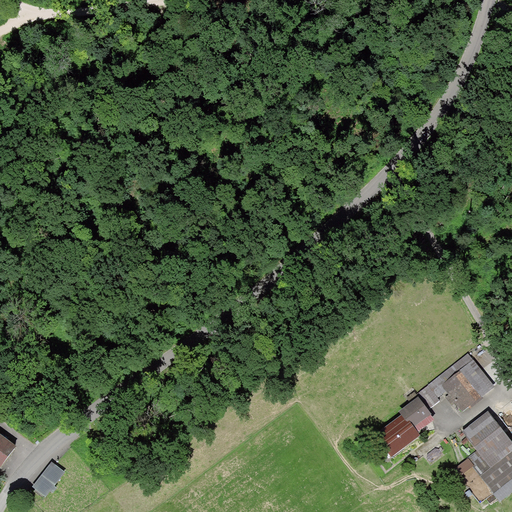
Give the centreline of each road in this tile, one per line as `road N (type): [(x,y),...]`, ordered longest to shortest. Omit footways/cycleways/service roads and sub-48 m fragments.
road 1 (tertiary): [(0,507),(46,449),(101,400),(236,307),(392,166),(448,98),(487,0)]
road 2 (track): [(392,166),(455,282),(511,361)]
road 3 (track): [(170,0),(0,29)]
